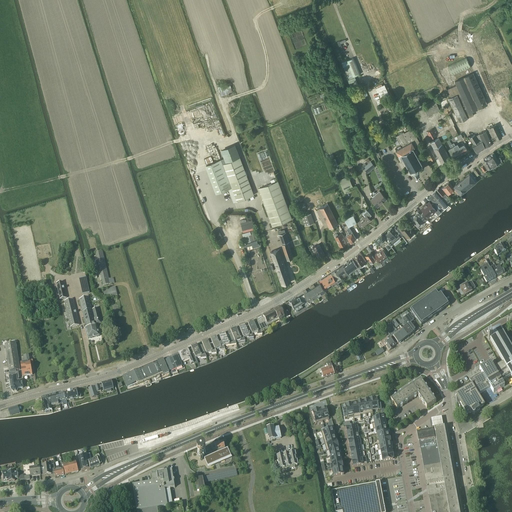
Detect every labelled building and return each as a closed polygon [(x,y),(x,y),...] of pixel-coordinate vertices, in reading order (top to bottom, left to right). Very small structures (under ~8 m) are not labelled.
[(341,62),(343,67),(347,76),(351,87),(358,84),(355,76),(361,74),(354,57),(347,60),(345,58),(341,59),(342,62),(341,62)] [(448,66),(453,76),(471,67),(466,57),(448,66)] [(331,70),(326,72),(329,80),(334,78),(334,79),(338,78),(336,73),(334,74),(334,75),(333,75),(331,70)] [(456,85),(447,89),(451,97),(448,98),(449,99),(461,94),(471,117),(474,115),(472,111),(487,104),(473,73),(467,76),(455,81),(456,85)] [(229,84),(220,87),(222,95),(232,92),(229,84)] [(461,94),(449,99),(459,121),(459,122),(471,117),(461,94)] [(441,102),(439,103),(441,108),(447,105),(443,96),(439,98),(441,102)] [(423,106),(427,116),(439,111),(436,104),(440,102),(439,99),(423,106)] [(449,115),(443,117),(453,137),(458,134),(449,115)] [(489,125),(486,127),(489,133),(488,133),(492,142),(501,137),(495,124),(490,126),(489,125)] [(396,151),(395,152),(397,154),(398,154),(398,155),(400,154),(401,155),(402,157),(400,158),(402,161),(404,160),(404,161),(404,160),(405,163),(405,164),(406,163),(407,166),(409,169),(408,169),(409,169),(410,171),(410,172),(413,171),(414,173),(416,171),(416,172),(419,171),(419,170),(421,169),(420,167),(422,166),(422,165),(421,163),(421,162),(420,162),(419,160),(419,159),(418,157),(418,156),(417,156),(416,154),(418,153),(414,146),(418,144),(419,143),(420,143),(416,134),(415,135),(412,129),(404,133),(404,131),(396,136),(400,144),(401,143),(402,146),(401,147),(400,146),(397,147),(398,149),(396,150),(396,151)] [(479,134),(477,135),(478,140),(481,139),(481,140),(485,147),(487,146),(492,142),(488,133),(486,129),(479,133),(479,134)] [(475,134),(470,137),(474,144),(472,145),(477,152),(485,147),(481,140),(479,141),(475,134)] [(430,142),(441,163),(450,159),(439,138),(430,142)] [(454,143),(452,144),(458,155),(462,153),(459,147),(459,146),(458,143),(455,145),(454,143)] [(450,147),(448,149),(450,151),(453,158),(458,155),(452,144),(449,145),(450,147)] [(459,146),(459,147),(462,153),(467,150),(464,144),(459,146)] [(422,150),(427,158),(429,161),(435,158),(429,147),(422,150)] [(480,166),(484,172),(483,172),(485,175),(487,174),(485,171),(489,168),(500,162),(499,161),(500,161),(501,159),(500,157),(498,157),(497,157),(493,152),(483,158),(484,160),(483,161),(483,162),(483,163),(480,166)] [(240,157),(223,164),(232,187),(229,188),(234,202),(237,201),(248,197),(254,195),(240,157)] [(371,162),(364,168),(367,172),(375,166),(371,162)] [(470,173),(454,185),(456,187),(460,193),(477,180),(472,173),(470,174),(470,173)] [(345,193),(349,191),(348,189),(353,187),(349,176),(339,180),(345,193)] [(258,188),(272,226),(292,219),(278,181),(258,188)] [(456,187),(454,185),(453,186),(449,181),(442,187),(447,194),(456,187)] [(439,187),(436,189),(447,202),(451,200),(445,193),(439,187)] [(447,202),(436,189),(432,193),(437,199),(435,201),(441,208),(443,206),(444,207),(449,204),(447,202)] [(380,192),(372,199),(378,206),(386,198),(380,192)] [(433,206),(429,201),(427,203),(423,206),(421,208),(428,217),(431,215),(431,216),(435,213),(434,212),(437,210),(436,209),(437,208),(435,205),(433,206)] [(319,207),(329,228),(338,224),(328,203),(319,207)] [(358,222),(362,227),(370,219),(368,217),(371,214),(367,209),(363,213),(366,215),(358,222)] [(301,216),(305,225),(314,222),(311,212),(301,216)] [(428,218),(423,212),(420,214),(418,212),(411,217),(418,226),(425,221),(425,220),(428,218)] [(357,223),(353,215),(344,219),(348,227),(356,222),(356,223),(357,223)] [(398,226),(404,234),(405,233),(407,237),(411,234),(412,236),(415,234),(413,232),(414,231),(412,228),(411,229),(411,228),(410,228),(408,225),(403,228),(400,225),(398,226)] [(354,239),(356,238),(350,227),(347,229),(349,233),(346,234),(350,242),(354,240),(354,239)] [(386,235),(384,237),(387,241),(391,246),(394,244),(393,243),(399,238),(402,236),(397,229),(395,227),(393,229),(392,227),(388,230),(389,232),(385,234),(386,235)] [(219,229),(214,231),(218,239),(223,237),(219,229)] [(255,229),(243,233),(242,233),(245,243),(257,239),(255,229)] [(287,242),(289,241),(286,232),(279,234),(287,260),(293,258),(287,242)] [(336,236),(335,236),(340,246),(346,243),(342,236),(344,236),(342,233),(338,235),(337,233),(335,234),(336,236)] [(382,234),(375,240),(378,243),(379,243),(382,247),(385,245),(388,250),(392,247),(391,246),(387,241),(384,237),(382,234)] [(313,247),(318,257),(324,254),(319,244),(313,247)] [(494,251),(497,256),(501,254),(501,253),(506,250),(502,245),(500,244),(499,245),(498,248),(494,251)] [(276,267),(282,285),(291,282),(279,248),(270,252),(274,263),(270,264),(272,268),(276,267)] [(383,249),(375,254),(377,257),(379,260),(382,259),(384,261),(385,261),(388,260),(388,258),(387,256),(387,255),(383,249)] [(360,251),(353,257),(359,266),(365,262),(364,261),(365,260),(360,251)] [(96,253),(99,268),(103,286),(114,283),(113,278),(108,279),(106,268),(102,252),(96,253)] [(377,257),(375,254),(373,255),(371,252),(366,255),(370,262),(371,263),(371,262),(372,263),(373,262),(373,261),(376,259),(377,261),(376,262),(378,265),(381,263),(379,260),(377,257)] [(353,257),(343,264),(343,265),(348,273),(350,276),(352,275),(350,272),(356,268),(360,274),(362,272),(359,266),(353,257)] [(337,268),(334,270),(338,276),(339,275),(340,278),(345,274),(346,274),(348,273),(343,265),(343,264),(337,268)] [(483,279),(486,283),(495,278),(490,269),(487,264),(479,269),(484,278),(483,279)] [(500,275),(505,273),(501,266),(498,267),(497,265),(495,266),(500,275)] [(500,275),(495,266),(490,269),(495,278),(500,275)] [(334,270),(331,272),(338,283),(342,280),(340,278),(339,275),(338,276),(334,270)] [(331,272),(326,276),(331,283),(334,281),(337,285),(339,284),(338,283),(331,272)] [(319,281),(320,283),(325,290),(330,287),(328,285),(331,283),(326,276),(319,281)] [(456,282),(454,278),(446,283),(449,287),(450,286),(452,288),(453,288),(456,286),(456,285),(454,283),(456,282)] [(458,291),(461,296),(462,296),(464,295),(464,297),(472,292),(471,291),(474,289),(475,288),(472,283),(471,282),(467,284),(459,288),(460,289),(458,291)] [(56,284),(56,285),(60,300),(66,298),(64,289),(62,283),(57,284),(56,284)] [(313,284),(311,286),(318,296),(325,291),(325,290),(320,283),(315,287),(313,284)] [(318,296),(311,286),(312,288),(307,292),(305,290),(303,291),(309,301),(318,296)] [(115,287),(103,291),(105,298),(117,295),(115,287)] [(433,293),(409,310),(421,326),(427,321),(426,320),(433,315),(434,316),(436,315),(435,313),(442,308),(443,310),(449,306),(440,294),(436,297),(435,295),(433,293)] [(289,303),(289,304),(289,305),(290,307),(291,307),(294,311),(295,311),(296,313),(302,309),(301,307),(304,305),(306,307),(309,305),(304,298),(301,299),(300,296),(296,299),(295,298),(295,299),(292,300),(292,301),(289,303)] [(94,316),(93,316),(88,298),(79,300),(85,325),(84,326),(83,327),(84,329),(85,329),(88,339),(99,337),(96,325),(100,324),(96,309),(93,310),(94,316)] [(64,302),(70,328),(79,326),(72,300),(64,302)] [(256,320),(257,322),(261,333),(269,328),(268,326),(284,318),(282,313),(283,312),(283,311),(281,307),(279,308),(278,307),(273,310),(272,309),(270,311),(262,315),(263,317),(261,318),(262,320),(259,321),(258,319),(256,320)] [(407,320),(408,321),(412,326),(413,325),(411,322),(413,321),(408,314),(405,317),(407,320)] [(405,323),(412,333),(415,331),(412,326),(408,321),(407,320),(405,317),(402,319),(405,323)] [(247,323),(249,327),(252,334),(254,334),(257,334),(257,335),(262,334),(261,333),(257,322),(257,323),(254,325),(253,321),(247,323)] [(405,328),(402,330),(408,337),(412,333),(405,323),(403,325),(405,328)] [(239,327),(240,331),(243,338),(244,338),(245,337),(248,337),(248,338),(253,338),(254,338),(252,334),(249,327),(246,328),(244,325),(239,327)] [(235,328),(230,331),(232,334),(235,342),(237,341),(240,341),(240,342),(245,341),(244,338),(243,338),(240,331),(237,332),(236,328),(235,328)] [(503,362),(511,376),(511,377),(511,350),(499,328),(487,335),(488,337),(487,337),(489,340),(490,339),(503,362)] [(396,331),(403,340),(408,337),(402,330),(400,331),(398,329),(396,330),(396,331)] [(401,342),(403,340),(396,331),(392,335),(398,344),(399,344),(401,343),(401,342)] [(219,335),(220,339),(223,346),(225,346),(236,344),(236,345),(235,342),(232,334),(229,336),(226,337),(224,333),(219,335)] [(210,339),(212,343),(215,350),(217,349),(217,350),(220,349),(220,350),(225,350),(223,346),(220,339),(217,340),(216,337),(210,339)] [(384,343),(389,350),(389,351),(393,349),(392,348),(396,345),(390,337),(387,339),(388,340),(384,343)] [(215,350),(212,343),(209,344),(207,340),(201,343),(206,354),(208,353),(211,353),(211,354),(216,353),(215,350)] [(4,345),(9,374),(16,373),(16,371),(19,370),(15,344),(4,345)] [(192,350),(189,351),(190,354),(192,360),(197,358),(200,358),(200,359),(206,358),(202,347),(198,349),(196,345),(191,347),(192,350)] [(188,348),(178,353),(180,358),(182,362),(182,364),(189,361),(190,365),(194,363),(192,360),(190,354),(189,351),(188,348)] [(176,355),(171,357),(172,359),(176,369),(181,366),(180,364),(180,363),(182,363),(180,358),(178,354),(176,355)] [(25,363),(32,361),(30,361),(29,355),(23,356),(24,363),(20,364),(23,377),(27,376),(25,363)] [(168,358),(165,359),(170,371),(176,369),(172,359),(169,360),(168,358)] [(163,360),(157,362),(162,375),(168,373),(163,360)] [(157,362),(132,372),(136,382),(137,385),(162,375),(157,362)] [(320,371),(323,379),(327,377),(328,376),(328,377),(334,375),(333,373),(335,373),(331,362),(327,364),(329,368),(324,370),(323,369),(321,370),(321,371),(320,371)] [(472,385),(477,395),(490,388),(493,393),(504,387),(501,381),(511,376),(503,362),(493,368),(490,362),(479,369),(482,374),(470,381),(472,385)] [(11,389),(11,390),(13,392),(17,392),(18,389),(17,381),(19,381),(18,378),(19,378),(18,372),(16,373),(9,374),(11,389)] [(122,376),(126,386),(136,382),(132,372),(122,376)] [(111,381),(101,383),(103,391),(106,391),(107,393),(111,391),(110,389),(113,389),(111,381)] [(420,381),(404,391),(410,400),(417,395),(426,389),(420,381)] [(477,395),(472,385),(455,394),(467,415),(472,412),(473,414),(474,414),(475,414),(475,413),(480,410),(479,408),(484,406),(477,395)] [(94,397),(97,396),(94,387),(88,388),(90,394),(93,393),(94,397)] [(435,403),(426,389),(417,395),(426,408),(426,409),(436,403),(435,402),(435,403)] [(76,390),(64,393),(65,401),(66,401),(70,400),(70,401),(72,400),(73,400),(73,399),(78,398),(80,398),(81,397),(80,394),(79,394),(77,394),(76,390)] [(391,400),(390,400),(397,410),(397,409),(410,400),(404,391),(391,400)] [(63,392),(57,394),(59,405),(63,403),(64,406),(67,405),(66,401),(65,401),(64,393),(63,392)] [(57,394),(47,396),(51,407),(59,405),(59,404),(59,405),(57,394)] [(47,396),(41,398),(45,412),(49,411),(52,410),(51,407),(47,396)] [(370,401),(372,411),(381,409),(379,401),(377,402),(376,400),(375,400),(370,401)] [(364,402),(366,415),(372,413),(372,411),(370,401),(369,401),(364,402)] [(357,403),(357,404),(358,404),(360,416),(366,415),(364,402),(363,402),(358,403),(357,403)] [(357,404),(351,405),(354,418),(360,417),(360,416),(358,404),(357,404)] [(345,409),(343,409),(344,417),(347,417),(347,419),(354,418),(351,405),(346,406),(345,407),(345,409)] [(326,409),(319,411),(322,422),(329,420),(328,416),(329,416),(328,411),(326,412),(326,409)] [(313,412),(313,413),(316,424),(322,422),(319,411),(318,411),(313,412)] [(432,421),(433,428),(443,426),(442,419),(432,421)] [(346,428),(346,432),(347,432),(347,435),(359,432),(357,426),(346,428)] [(267,429),(270,441),(280,438),(278,428),(275,429),(274,427),(267,429)] [(459,511),(444,427),(434,429),(436,437),(435,438),(433,429),(417,432),(418,441),(419,441),(427,484),(443,481),(444,484),(427,487),(431,511),(459,511)] [(322,432),(321,432),(323,439),(334,435),(332,429),(328,430),(325,431),(322,432)] [(359,432),(347,435),(348,441),(360,439),(359,432)] [(334,435),(323,439),(324,445),(336,442),(334,435)] [(348,441),(349,445),(349,447),(361,445),(360,439),(348,441)] [(223,442),(214,444),(216,450),(217,450),(224,449),(223,442)] [(336,442),(324,445),(326,451),(326,452),(329,451),(338,448),(337,448),(338,448),(336,442)] [(361,445),(349,447),(350,450),(350,453),(351,454),(362,452),(361,445)] [(197,453),(197,454),(197,455),(198,456),(199,457),(200,457),(201,457),(201,458),(200,458),(200,459),(200,460),(201,461),(202,461),(203,460),(203,459),(202,459),(202,457),(203,457),(204,457),(205,456),(206,457),(207,458),(204,459),(205,460),(207,466),(231,456),(228,450),(228,449),(224,450),(224,449),(217,450),(217,452),(218,453),(213,455),(209,457),(208,456),(206,455),(206,454),(206,453),(206,452),(206,451),(205,451),(205,450),(204,449),(203,449),(202,449),(202,448),(201,448),(201,449),(200,449),(199,449),(198,450),(197,451),(197,452),(197,453)] [(338,448),(329,451),(330,457),(340,455),(338,448)] [(80,457),(78,457),(81,471),(90,469),(86,455),(86,452),(85,452),(85,455),(84,456),(80,457)] [(362,452),(351,454),(352,460),(363,458),(362,452)] [(277,458),(279,470),(298,466),(295,453),(277,458)] [(90,454),(86,455),(90,469),(99,465),(99,464),(101,463),(98,456),(95,457),(96,459),(91,461),(90,454)] [(330,457),(329,457),(330,463),(330,464),(341,462),(340,455),(330,457)] [(363,458),(352,460),(352,463),(353,466),(353,467),(367,464),(366,458),(366,457),(363,458)] [(62,464),(65,475),(78,472),(75,461),(62,464)] [(330,463),(329,464),(331,470),(331,471),(332,470),(342,468),(341,462),(330,464),(330,463)] [(42,467),(39,468),(40,472),(43,472),(43,475),(51,474),(50,464),(42,465),(42,467)] [(40,472),(39,468),(39,467),(29,468),(30,476),(40,474),(40,472)] [(56,470),(54,471),(55,477),(64,475),(63,469),(59,470),(58,467),(56,467),(56,470)] [(342,468),(332,470),(333,477),(343,475),(342,468)] [(133,485),(137,511),(157,508),(168,507),(165,489),(175,487),(172,470),(167,471),(157,473),(157,472),(152,473),(153,481),(133,485)] [(2,475),(2,481),(8,480),(8,482),(14,481),(14,479),(17,479),(16,473),(13,473),(13,471),(7,472),(7,474),(2,475)] [(379,483),(331,491),(334,511),(341,511),(342,511),(341,511),(380,511),(380,505),(383,504),(379,483)]
